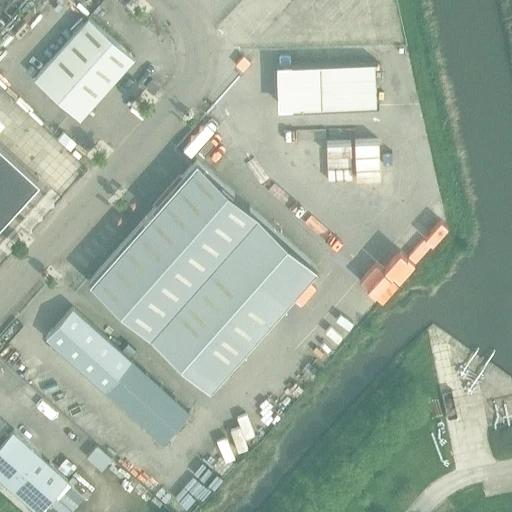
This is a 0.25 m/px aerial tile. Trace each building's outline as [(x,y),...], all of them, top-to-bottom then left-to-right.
[(35,77),(80,118),(134,57),(89,17),(35,77)] [(378,62),(284,65),(285,109),(379,107),(378,62)] [(153,94),(160,86),(152,80),(146,87),(153,94)] [(0,221),(39,179),(0,143),(0,221)] [(89,280),(149,334),(257,214),(196,160),(89,280)] [(257,214),(149,334),(210,388),(317,267),(257,214)] [(72,306),(46,336),(162,441),(189,412),(131,359),(72,306)] [(0,444),(0,476),(38,511),(68,478),(64,474),(56,468),(13,429),(0,444)] [(65,458),(56,468),(64,474),(72,464),(65,458)]
